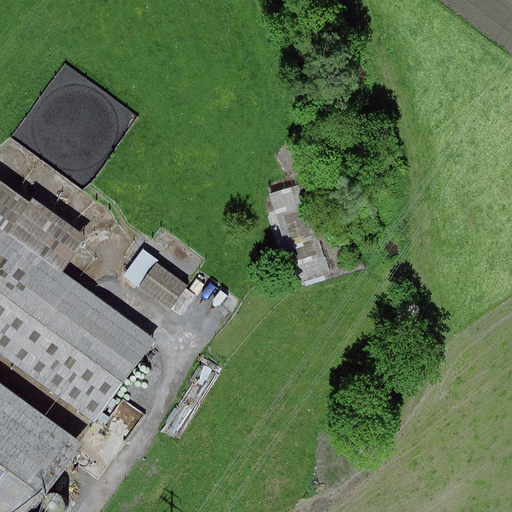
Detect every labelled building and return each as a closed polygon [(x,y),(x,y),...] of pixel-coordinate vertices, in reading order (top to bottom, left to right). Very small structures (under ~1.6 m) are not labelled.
[(0,277),(0,290),(125,382),(153,344),(57,276),(82,242),(1,183),(0,184),(0,232),(22,248),(0,277)] [(303,186),(270,195),(296,283),(329,273),(303,186)] [(0,511),(30,511),(125,382),(0,290),(0,277),(22,248),(0,232),(0,511)] [(138,288),(140,286),(170,308),(186,286),(156,264),(158,261),(143,250),(123,277),(138,288)] [(45,499),(43,503),(43,507),(44,511),(65,511),(67,510),(67,506),(67,502),(65,499),(62,496),(59,494),(55,493),(51,494),(47,496),(45,499)]
